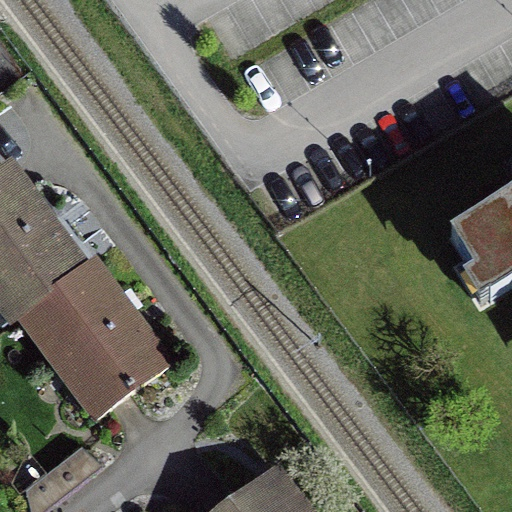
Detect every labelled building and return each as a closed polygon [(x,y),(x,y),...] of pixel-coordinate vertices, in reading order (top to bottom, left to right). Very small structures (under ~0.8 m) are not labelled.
[(0,283),(25,316),(33,310),(85,271),(8,169),(0,174),(0,283)] [(511,201),(453,238),(491,300),(511,287),(511,201)] [(169,368),(93,265),(85,271),(33,310),(80,373),(70,380),(99,419),(169,368)] [(27,487),(47,511),(51,511),(105,468),(83,441),(27,487)] [(303,511),(289,494),(277,504),(261,484),(226,511),(303,511)]
